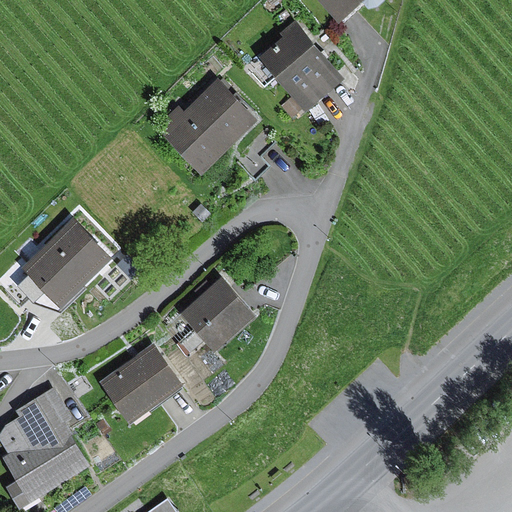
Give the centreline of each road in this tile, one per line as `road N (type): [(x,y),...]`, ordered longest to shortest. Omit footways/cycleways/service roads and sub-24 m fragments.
road 1 (residential): [(90,511),(230,411),(260,380),(300,300),(324,217)]
road 2 (residential): [(324,217),(276,210),(253,216),(103,335),(77,350),(0,364)]
road 3 (primary): [(316,511),(511,331)]
road 4 (residential): [(324,217),(380,62)]
